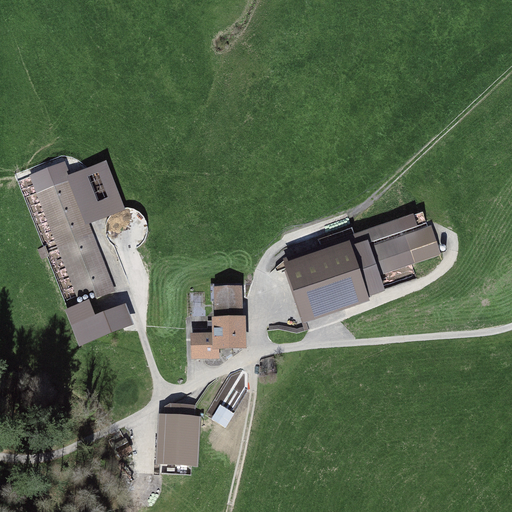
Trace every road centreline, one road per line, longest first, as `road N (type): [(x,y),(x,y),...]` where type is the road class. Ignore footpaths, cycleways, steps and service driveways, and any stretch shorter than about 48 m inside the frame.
road 1 (track): [(0,456),(67,450),(251,356)]
road 2 (track): [(303,235),(367,202),(511,71)]
road 3 (track): [(251,356),(511,327)]
road 4 (track): [(229,511),(253,396),(251,356)]
